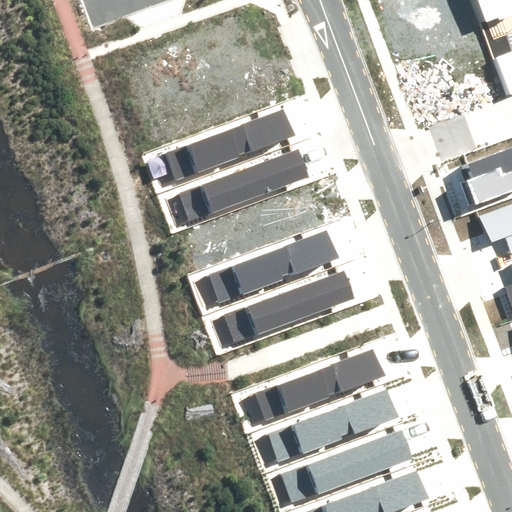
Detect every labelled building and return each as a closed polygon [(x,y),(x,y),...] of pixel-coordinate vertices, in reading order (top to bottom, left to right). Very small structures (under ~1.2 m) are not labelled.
[(511,0),(475,0),(483,23),(499,17),(500,20),(511,15),(511,0)] [(511,50),(496,57),(509,92),(511,91),(511,50)] [(166,152),(177,179),(295,135),(286,109),(166,152)] [(464,180),(472,204),(511,190),(511,148),(466,164),(471,178),(464,180)] [(179,193),(190,219),(308,175),(299,150),(179,193)] [(511,206),(484,216),(493,241),(503,237),(509,255),(511,254),(511,206)] [(210,278),(220,304),(339,260),(329,235),(210,278)] [(224,317),(234,343),(353,299),(344,274),(224,317)] [(254,395),(265,421),(383,377),(374,351),(254,395)] [(269,435),(280,461),(398,417),(389,391),(269,435)] [(283,476),(293,502),(412,458),(402,433),(283,476)] [(315,511),(395,511),(431,499),(421,474),(315,511)]
